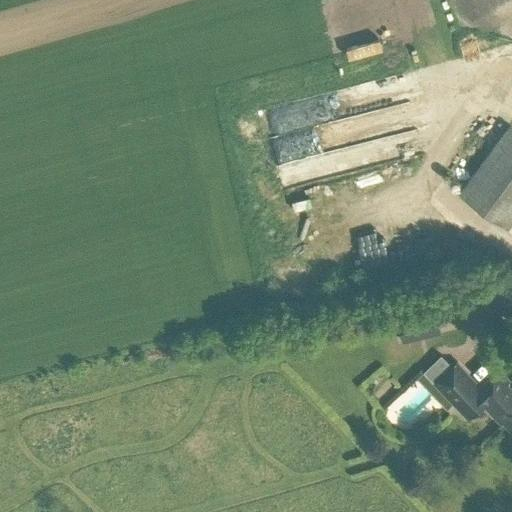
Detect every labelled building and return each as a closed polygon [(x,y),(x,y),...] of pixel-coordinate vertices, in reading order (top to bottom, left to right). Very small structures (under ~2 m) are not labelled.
[(419,103),(272,131),(277,157),(424,128),(419,103)] [(457,189),(505,225),(511,215),(511,125),(507,122),(457,189)] [(353,162),(354,166),(406,154),(401,133),(314,154),(316,164),(334,160),(335,166),(353,162)] [(330,184),(335,203),(355,197),(350,179),(330,184)] [(261,220),(280,215),(276,199),(257,205),(261,220)] [(441,305),(402,315),(409,340),(448,330),(441,305)] [(424,371),(435,382),(452,365),(442,355),(424,371)] [(504,423),(511,431),(511,393),(506,388),(506,383),(496,373),(478,391),(455,366),(431,390),(466,425),(483,408),(501,426),(504,423)]
